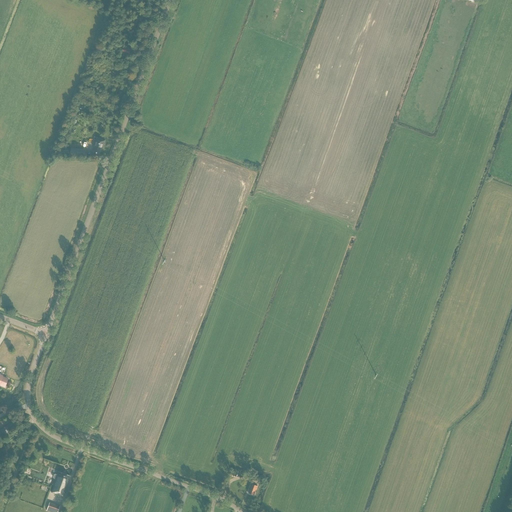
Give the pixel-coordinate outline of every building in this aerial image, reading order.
[(103,151),(106,140),(97,137),(94,148),(93,152),(100,154),(102,150),(103,151)] [(15,426),(12,422),(11,424),(10,423),(1,430),(5,436),(15,428),(14,427),(15,426)] [(70,476),(58,472),(57,475),(55,474),(54,475),(53,477),(53,478),(56,479),(51,492),(63,496),(70,476)] [(256,483),(258,478),(253,476),(251,481),(253,481),(252,484),(249,493),(254,495),(257,486),(255,485),(256,483)] [(50,511),(57,511),(59,507),(49,503),(46,511),(50,511)]
